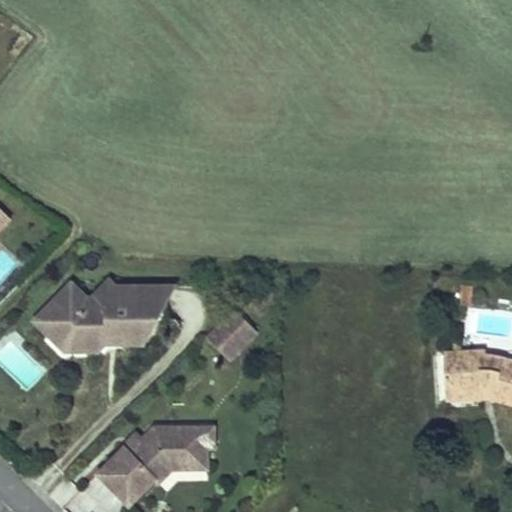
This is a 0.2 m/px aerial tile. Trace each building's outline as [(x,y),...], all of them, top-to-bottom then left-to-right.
[(0,227),(11,216),(0,206),(0,227)] [(73,277),(59,292),(70,302),(53,320),(77,343),(104,342),(110,336),(109,328),(153,327),(152,312),(169,311),(169,293),(168,277),(117,280),(111,274),(91,295),(73,277)] [(177,277),(168,277),(169,293),(177,277)] [(70,302),(59,292),(37,316),(67,343),(77,343),(53,320),(70,302)] [(271,318),(247,295),(219,323),(235,339),(249,325),(256,332),(271,318)] [(242,346),(256,332),(249,325),(235,339),(242,346)] [(153,335),(153,327),(109,328),(110,336),(153,335)] [(511,347),(503,345),(503,336),(462,334),(459,375),(499,375),(511,376),(509,386),(511,386),(511,347)] [(499,375),(459,375),(459,385),(499,385),(499,375)] [(100,471),(131,502),(157,476),(161,480),(174,466),(193,467),(193,446),(203,446),(203,425),(156,425),(145,437),(132,449),(127,444),(100,471)] [(216,425),(203,425),(203,446),(193,446),(193,467),(209,467),(209,446),(216,446),(216,425)] [(145,437),(139,431),(127,444),(132,449),(145,437)]
